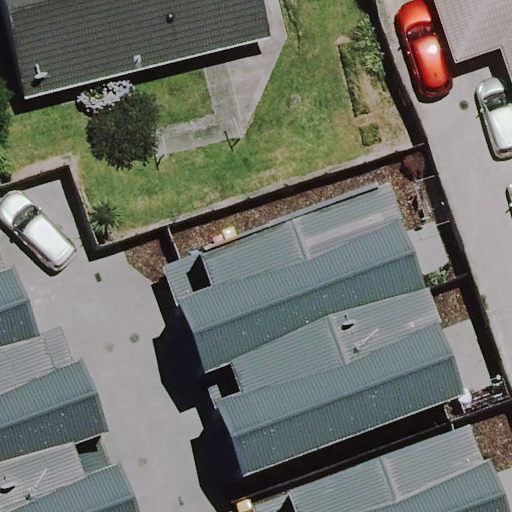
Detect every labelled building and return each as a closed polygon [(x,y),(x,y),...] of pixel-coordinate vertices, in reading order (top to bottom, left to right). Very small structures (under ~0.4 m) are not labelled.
[(238,62),(224,0),(0,0),(0,83),(6,113),(238,62)] [(511,0),(415,0),(442,77),(487,61),(511,133),(511,0)] [(447,425),(491,408),(460,327),(415,345),(404,316),(456,296),(425,218),(373,238),(358,201),(141,287),(229,511),(260,499),(447,425)] [(21,354),(0,297),(0,511),(97,511),(37,349),(21,354)] [(511,511),(511,491),(502,467),(469,481),(447,425),(260,499),(264,511),(511,511)]
